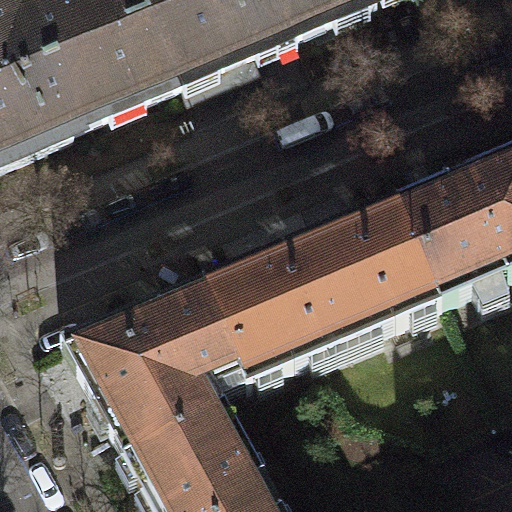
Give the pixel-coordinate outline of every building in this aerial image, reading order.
[(75,0),(23,23),(10,0),(0,0),(0,171),(181,93),(141,0),(75,0)] [(369,0),(141,0),(181,93),(374,10),(372,4),(369,0)] [(511,283),(511,159),(395,209),(440,315),(511,283)] [(248,397),(440,315),(395,209),(202,291),(244,387),(248,397)] [(202,291),(59,352),(122,463),(220,410),(216,399),(244,387),(202,291)] [(149,511),(276,511),(220,410),(122,463),(149,511)]
